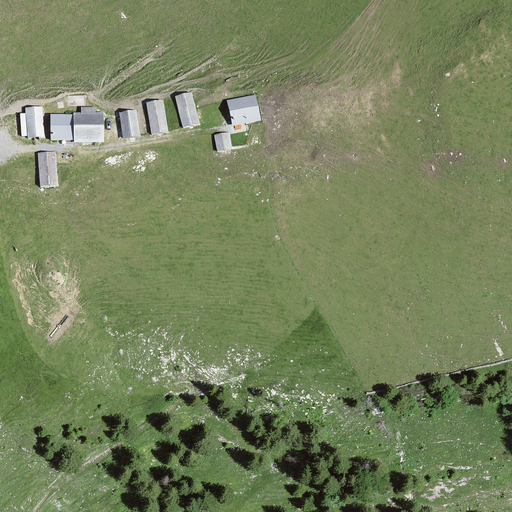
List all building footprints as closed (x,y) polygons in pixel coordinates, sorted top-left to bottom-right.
[(194,95),(176,98),(184,130),(201,126),(194,95)] [(258,97),(229,103),(233,125),(262,120),(258,97)] [(165,101),(147,103),(152,135),(169,133),(165,101)] [(43,108),(26,110),(28,138),(45,137),(43,108)] [(102,113),(52,115),(53,142),(103,140),(102,113)] [(137,113),(121,115),(124,139),(140,137),(137,113)] [(230,135),(216,136),(217,152),(231,151),(230,135)] [(56,152),(38,153),(40,186),(59,185),(56,152)]
